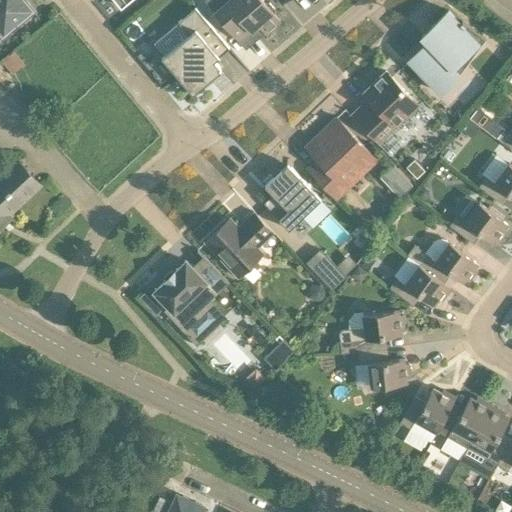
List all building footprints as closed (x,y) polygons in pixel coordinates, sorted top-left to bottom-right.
[(0,0),(0,35),(2,38),(34,12),(24,0),(0,0)] [(130,0),(113,0),(121,8),(130,0)] [(251,32),(257,40),(279,21),(274,15),(274,9),(269,3),(264,3),(261,0),(205,0),(204,1),(239,42),(251,32)] [(207,78),(209,81),(220,71),(218,69),(220,68),(214,61),(229,48),(195,8),(178,23),(188,35),(161,58),(176,75),(178,74),(193,91),(207,78)] [(460,24),(447,11),(431,27),(432,29),(422,38),(426,43),(408,60),(440,94),(442,92),(462,73),(455,65),(466,55),(472,59),(485,41),(486,40),(462,22),(460,24)] [(400,112),(413,100),(385,71),(362,93),(370,101),(371,101),(372,106),(371,106),(357,120),(352,114),(350,116),(378,144),(406,118),(400,112)] [(335,198),(341,193),(376,160),(336,118),(318,135),(325,142),(312,154),(318,160),(308,170),(335,198)] [(479,128),(469,120),(461,130),(472,138),(479,128)] [(511,136),(503,129),(495,139),(511,151),(511,136)] [(39,182),(16,157),(2,171),(0,168),(0,225),(10,217),(7,214),(39,182)] [(416,179),(425,171),(413,159),(405,167),(416,179)] [(400,197),(412,185),(392,164),(380,176),(400,197)] [(511,166),(508,164),(493,183),(485,177),(478,187),(499,203),(506,193),(511,198),(511,166)] [(317,196),(290,168),(276,182),(273,179),(264,187),(272,195),(263,204),(288,230),(306,213),(302,210),(317,196)] [(429,196),(429,191),(425,187),(420,188),(417,191),(417,196),(421,200),(426,200),(429,196)] [(305,215),(315,225),(333,207),(323,197),(305,215)] [(507,225),(479,203),(464,222),(456,216),(449,226),(469,242),(476,232),(492,244),(495,240),(498,243),(507,231),(504,228),(507,225)] [(282,243),(255,213),(243,224),(245,226),(240,231),(229,220),(205,243),(238,277),(261,254),(255,248),(272,233),(281,243),(282,243)] [(406,256),(419,265),(439,281),(447,271),(462,283),(465,280),(468,282),(477,270),(474,268),(477,264),(449,242),(434,262),(413,246),(406,256)] [(169,317),(196,346),(226,318),(210,301),(229,283),(197,250),(196,251),(205,261),(195,271),(186,261),(175,272),(174,271),(164,281),(164,282),(154,292),(163,301),(160,304),(170,314),(166,318),(167,319),(169,317)] [(331,290),(345,277),(344,276),(336,267),(321,251),(307,264),(331,290)] [(361,265),(368,270),(374,261),(367,256),(361,265)] [(450,289),(439,281),(419,265),(404,285),(396,278),(389,288),(409,304),(416,294),(432,306),(438,299),(441,301),(450,289)] [(367,273),(358,266),(351,275),(360,282),(367,273)] [(324,296),(325,289),(320,284),(314,284),(309,288),(308,295),(313,300),(319,300),(324,296)] [(357,353),(382,350),(381,338),(401,335),(400,331),(404,330),(402,315),(398,316),(398,311),(363,315),(362,312),(354,313),(348,320),(349,329),(342,330),(339,333),(341,354),(357,353)] [(382,350),(357,353),(358,365),(368,364),(371,388),(406,384),(406,379),(409,378),(408,364),(404,364),(404,359),(384,361),(382,350)] [(257,370),(266,381),(277,370),(268,359),(257,370)] [(436,432),(449,409),(456,398),(442,391),(441,394),(432,389),(422,407),(412,401),(399,423),(401,424),(397,432),(404,436),(408,428),(410,429),(415,421),(436,432)] [(437,432),(467,448),(491,406),(476,397),(475,401),(469,398),(460,415),(449,409),(436,432),(437,432)] [(497,465),(509,443),(499,437),(509,420),(504,417),(505,414),(491,406),(467,448),(486,459),(497,465)] [(511,444),(509,443),(497,465),(506,471),(511,474),(511,444)] [(497,465),(491,475),(501,480),(506,471),(497,465)] [(186,496),(176,511),(202,511),(206,507),(186,496)]
